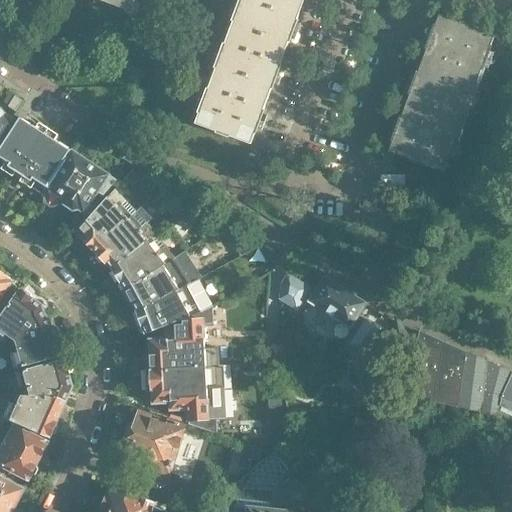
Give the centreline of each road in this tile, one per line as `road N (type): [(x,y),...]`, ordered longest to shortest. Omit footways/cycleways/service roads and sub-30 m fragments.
road 1 (residential): [(511,361),(184,179)]
road 2 (residential): [(0,242),(66,287),(98,359),(92,413),(57,511)]
road 3 (residential): [(288,177),(359,175),(423,0)]
road 4 (residential): [(184,179),(0,60)]
road 5 (residential): [(288,177),(351,0)]
